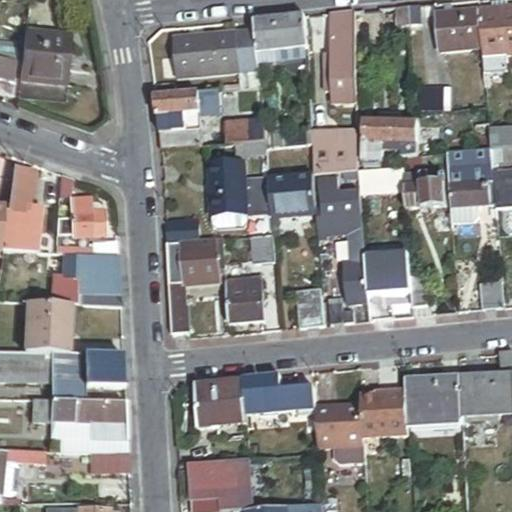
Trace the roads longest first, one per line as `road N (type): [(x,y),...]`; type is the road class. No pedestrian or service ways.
road 1 (residential): [(511,334),(151,372)]
road 2 (residential): [(151,372),(141,181)]
road 3 (residential): [(301,0),(123,16)]
road 4 (residential): [(141,181),(123,16)]
road 5 (residential): [(0,128),(141,181)]
road 6 (residential): [(160,511),(151,372)]
